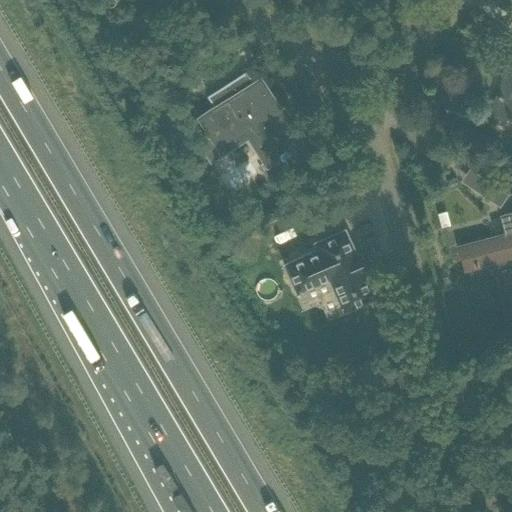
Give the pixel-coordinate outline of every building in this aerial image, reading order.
[(511,52),(511,54),(507,65),(510,66),(491,113),(511,120),(511,52)] [(301,143),(260,79),(258,80),(261,85),(257,88),(246,71),(207,96),(213,106),(196,117),(208,137),(197,144),(210,163),(247,139),(262,162),(260,164),(269,178),(288,165),(282,155),(301,143)] [(484,178),(475,191),(500,207),(509,194),(484,178)] [(505,236),(460,248),(465,268),(489,262),(492,274),(497,272),(507,311),(511,309),(511,212),(500,216),(505,236)] [(374,298),(363,272),(365,271),(358,254),(356,255),(344,229),(313,243),(317,250),(283,265),(296,293),(329,279),(343,312),(374,298)]
